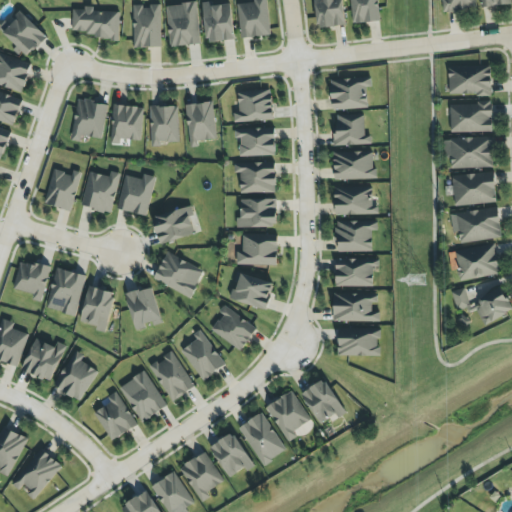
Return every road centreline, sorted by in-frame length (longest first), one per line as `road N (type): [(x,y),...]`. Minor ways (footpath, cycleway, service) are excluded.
road 1 (residential): [(62,511),(246,387),(289,335),(307,245),(289,0)]
road 2 (residential): [(70,67),(193,75),(511,33)]
road 3 (residential): [(70,67),(0,254)]
road 4 (residential): [(0,392),(56,423),(112,479)]
